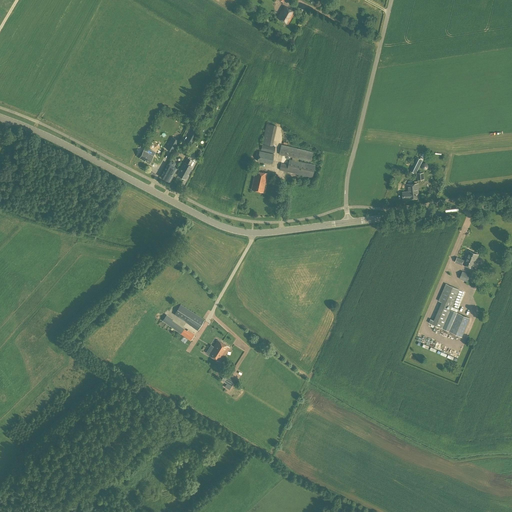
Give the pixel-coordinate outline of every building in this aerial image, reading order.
[(288,24),(294,12),(284,6),(277,18),(288,24)] [(272,146),(276,126),(266,123),(262,143),(272,146)] [(190,144),(198,131),(192,128),(185,141),(190,144)] [(172,152),(178,141),(172,137),(166,148),(172,152)] [(274,153),(275,147),(262,144),(261,150),(274,153)] [(310,161),(312,152),(281,144),(279,154),(293,157),(292,160),(289,159),(288,165),(281,163),(279,169),(312,177),(314,165),(298,161),(298,158),(310,161)] [(153,152),(146,148),(145,151),(143,150),(139,157),(140,158),(140,159),(142,160),(143,159),(149,163),(153,155),(152,155),(153,152)] [(271,164),(274,154),(259,151),(257,161),(271,164)] [(416,174),(423,160),(417,157),(410,171),(416,174)] [(190,165),(192,160),(187,158),(185,163),(185,162),(178,175),(184,178),(191,166),(190,165)] [(169,181),(176,168),(174,166),(175,163),(169,160),(161,177),(169,181)] [(263,192),(267,173),(255,170),(251,189),(263,192)] [(408,200),(408,199),(413,198),(413,194),(413,192),(412,190),(412,184),(407,184),(407,192),(402,192),(403,199),(404,199),(404,200),(408,200)] [(473,268),(478,255),(468,250),(464,260),(457,257),(455,262),(462,265),(462,264),(473,268)] [(467,282),(470,274),(462,271),(459,279),(467,282)] [(477,284),(481,279),(475,274),(471,279),(477,284)] [(462,337),(470,318),(457,313),(458,309),(452,306),(459,289),(445,284),(438,301),(442,302),(434,321),(430,319),(429,323),(449,331),(462,337)] [(198,331),(205,320),(180,304),(174,313),(188,322),(187,324),(198,331)] [(166,315),(162,321),(168,325),(172,320),(166,315)] [(190,341),(195,335),(188,330),(183,336),(190,341)] [(230,348),(217,340),(213,346),(211,345),(206,353),(208,354),(208,355),(221,362),(230,348)] [(231,387),(234,381),(224,375),(221,380),(226,384),(231,387)]
